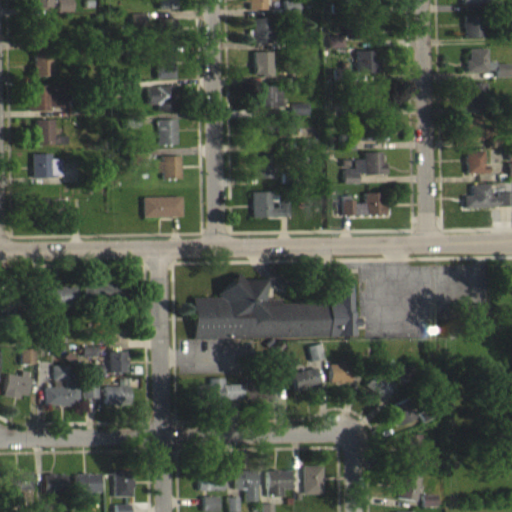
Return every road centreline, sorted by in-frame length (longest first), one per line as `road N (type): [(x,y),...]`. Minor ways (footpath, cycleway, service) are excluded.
road 1 (tertiary): [(0,249),(511,241)]
road 2 (residential): [(0,435),(349,434)]
road 3 (residential): [(160,249),(161,511)]
road 4 (residential): [(210,0),(217,247)]
road 5 (residential): [(412,0),(418,245)]
